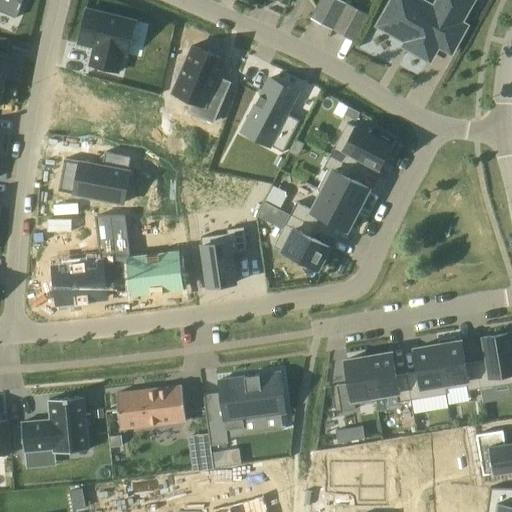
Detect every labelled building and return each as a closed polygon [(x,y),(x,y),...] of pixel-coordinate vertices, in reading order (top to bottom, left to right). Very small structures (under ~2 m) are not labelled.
[(0,0),(0,11),(16,18),(23,0),(0,0)] [(331,28),(345,2),(341,0),(319,0),(310,18),(331,28)] [(471,0),(470,0),(440,0),(432,16),(413,5),(416,0),(394,0),(391,7),(395,10),(385,27),(405,39),(406,36),(413,40),(409,47),(429,58),(438,43),(451,50),(464,27),(458,23),(471,0)] [(369,15),(346,2),(332,29),(355,42),(369,15)] [(136,19),(88,9),(80,42),(97,46),(93,64),(121,70),(125,52),(129,53),(136,19)] [(226,58),(194,44),(173,92),(193,100),(188,110),(213,121),(231,81),(218,76),(226,58)] [(420,75),(427,61),(406,51),(399,66),(420,75)] [(0,80),(5,81),(10,55),(0,53),(0,80)] [(269,145),(271,146),(284,153),(300,120),(287,114),(298,93),(270,78),(247,121),(274,135),(269,145)] [(349,107),(348,107),(344,115),(356,121),(360,113),(349,107)] [(330,156),(354,168),(359,158),(380,168),(391,146),(388,145),(390,141),(380,136),(378,140),(347,123),(330,156)] [(66,159),(60,191),(74,193),(73,195),(126,206),(133,171),(130,170),(132,157),(106,152),(104,165),(80,160),(80,162),(66,159)] [(322,191),(358,210),(360,207),(367,194),(367,193),(369,188),(349,178),(354,168),(330,156),(324,167),(328,169),(318,189),(322,191)] [(290,215),(314,227),(320,216),(347,231),(358,210),(322,191),(313,210),(297,202),(290,215)] [(57,309),(108,301),(104,270),(117,268),(111,215),(96,216),(101,262),(53,269),(57,309)] [(184,291),(179,251),(131,258),(126,215),(111,215),(117,268),(130,266),(133,298),(184,291)] [(314,227),(290,215),(274,246),(318,269),(320,266),(321,266),(328,252),(327,252),(330,247),(309,237),(314,227)] [(236,283),(232,253),(248,251),(245,227),(227,230),(228,234),(202,237),(208,287),(236,283)] [(477,362),(481,388),(511,382),(511,353),(509,333),(484,337),(488,360),(477,362)] [(468,390),(481,388),(477,362),(465,364),(462,341),(456,342),(455,337),(440,340),(441,344),(438,345),(446,389),(467,386),(468,390)] [(447,394),(446,389),(438,345),(414,349),(418,372),(407,373),(412,400),(447,394)] [(372,356),(369,356),(376,396),(397,393),(398,402),(412,400),(407,373),(396,375),(392,353),(387,354),(386,353),(371,356),(372,356)] [(377,401),(376,396),(369,356),(345,361),(349,383),(337,385),(341,412),(355,409),(355,404),(377,401)] [(220,392),(204,394),(209,435),(210,446),(229,443),(228,438),(227,430),(244,428),(243,419),(281,414),(286,413),(280,372),(260,375),(260,374),(256,375),(256,376),(248,377),(248,376),(244,376),(245,377),(219,380),(220,392)] [(182,385),(116,393),(121,429),(186,421),(182,385)] [(51,420),(21,422),(24,451),(54,449),(54,453),(89,450),(84,396),(49,400),(51,420)] [(0,455),(10,455),(8,420),(0,420),(0,455)] [(349,428),(336,430),(338,443),(351,441),(349,428)] [(507,430),(480,435),(482,450),(493,449),(498,475),(511,472),(511,442),(509,443),(507,430)] [(110,436),(111,447),(122,446),(121,434),(110,436)] [(214,469),(212,456),(193,459),(194,471),(214,469)] [(379,460),(336,460),(336,489),(363,489),(363,502),(390,502),(390,487),(379,487),(379,460)] [(215,500),(213,500),(216,511),(270,511),(264,487),(262,487),(262,486),(214,499),(215,500)] [(511,511),(511,487),(493,488),(491,503),(500,504),(498,511),(511,511)]
